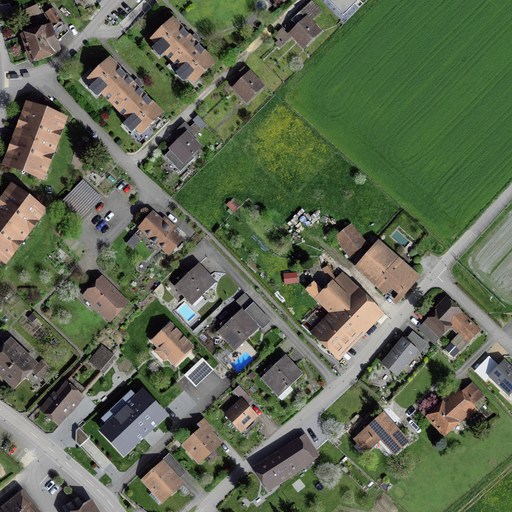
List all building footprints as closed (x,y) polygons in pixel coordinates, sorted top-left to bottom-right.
[(329,0),(343,14),(355,3),(351,0),(329,0)] [(38,5),(23,11),(26,19),(41,13),(38,5)] [(298,26),(291,34),(304,47),(324,26),(313,15),(315,13),(307,5),(292,20),(298,26)] [(53,23),(19,34),(29,60),(60,50),(57,39),(68,30),(53,7),(46,12),(53,23)] [(174,18),(152,39),(193,82),(214,60),(174,18)] [(111,58),(89,79),(140,134),(162,114),(111,58)] [(249,65),(229,85),(246,102),(266,82),(249,65)] [(66,115),(24,99),(0,162),(0,165),(41,181),(66,115)] [(184,122),(175,131),(182,139),(165,156),(180,171),(202,149),(191,139),(207,124),(199,117),(189,127),(184,122)] [(81,175),(59,199),(78,218),(101,195),(81,175)] [(47,209),(11,181),(0,195),(0,258),(5,263),(47,209)] [(151,207),(134,227),(166,254),(184,234),(151,207)] [(350,220),(331,234),(348,256),(367,242),(350,220)] [(377,236),(351,265),(394,303),(420,273),(377,236)] [(197,262),(172,285),(192,305),(217,282),(197,262)] [(333,262),(306,289),(327,310),(309,329),(338,357),(383,311),(352,280),(333,262)] [(98,270),(78,291),(109,319),(128,299),(98,270)] [(447,292),(417,322),(434,340),(449,325),(468,344),(484,328),(447,292)] [(241,305),(216,329),(235,348),(260,324),(241,305)] [(153,341),(175,364),(193,347),(170,324),(153,341)] [(403,336),(380,364),(396,377),(419,349),(403,336)] [(13,342),(0,354),(0,371),(13,385),(35,364),(13,342)] [(103,345),(88,363),(100,374),(116,355),(103,345)] [(285,355),(260,381),(279,399),(304,373),(285,355)] [(202,358),(183,374),(194,387),(213,370),(202,358)] [(43,362),(34,371),(41,377),(49,368),(43,362)] [(511,391),(511,369),(504,362),(490,378),(509,395),(511,391)] [(67,381),(43,409),(60,423),(84,396),(67,381)] [(237,401),(224,414),(241,431),(263,409),(240,386),(231,394),(237,401)] [(460,391),(428,417),(443,434),(475,408),(473,405),(481,398),(471,386),(462,393),(460,391)] [(144,392),(99,433),(120,456),(165,415),(144,392)] [(383,406),(352,434),(366,449),(379,438),(392,452),(410,436),(383,406)] [(204,419),(196,426),(199,430),(185,442),(202,461),(220,446),(206,430),(210,426),(204,419)] [(307,439),(258,470),(270,488),(318,458),(307,439)] [(166,452),(138,479),(161,502),(188,476),(166,452)] [(22,492),(0,509),(0,511),(37,511),(27,499),(22,492)]
